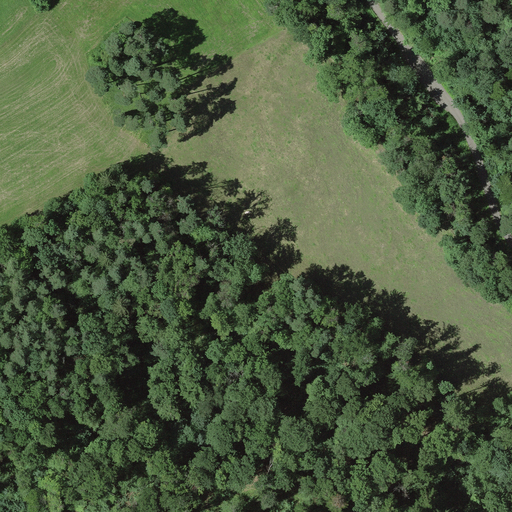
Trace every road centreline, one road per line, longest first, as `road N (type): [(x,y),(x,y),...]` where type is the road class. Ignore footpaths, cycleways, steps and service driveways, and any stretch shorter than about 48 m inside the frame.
road 1 (track): [(511,300),(422,191)]
road 2 (track): [(322,511),(260,492),(203,511)]
